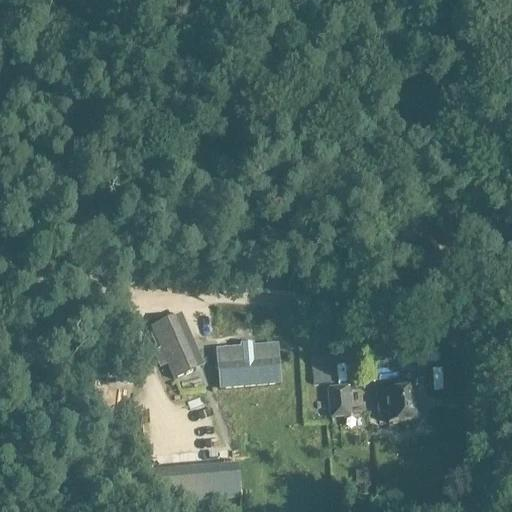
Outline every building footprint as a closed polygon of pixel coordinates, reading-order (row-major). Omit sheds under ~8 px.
[(178,319),(151,329),(163,357),(172,379),(174,382),(185,376),(200,370),(178,319)] [(217,351),(218,364),(217,364),(220,392),(283,386),(280,359),(279,359),(277,346),(253,348),(253,344),(239,345),(239,349),(217,351)] [(324,370),(306,369),(305,397),(304,397),(304,399),(323,400),(324,370)] [(349,389),(326,390),(329,421),(351,419),(349,389)] [(384,394),(375,395),(377,415),(386,414),(387,425),(417,422),(414,392),(384,394)] [(212,468),(215,503),(241,501),(238,466),(212,468)] [(137,475),(134,476),(136,511),(160,509),(156,474),(137,475)] [(367,487),(358,487),(359,498),(367,498),(367,488),(367,487)]
